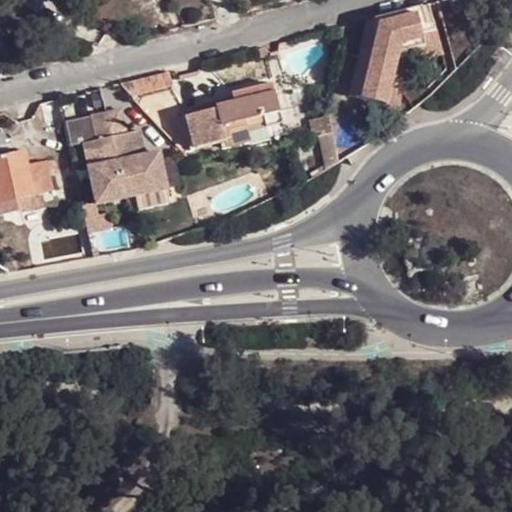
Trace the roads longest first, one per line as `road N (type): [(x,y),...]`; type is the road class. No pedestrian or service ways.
road 1 (primary): [(368,195),(295,240),(0,297)]
road 2 (residential): [(373,0),(0,95)]
road 3 (primary): [(0,308),(365,275)]
road 4 (track): [(168,288),(167,403),(157,457),(114,511)]
road 5 (primary): [(365,275),(400,315),(434,330),(478,329),(511,313)]
